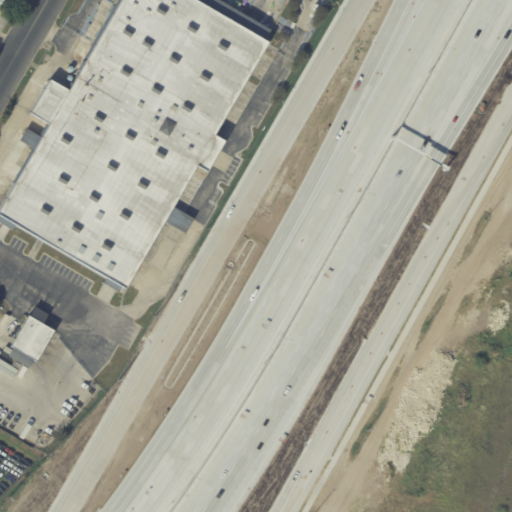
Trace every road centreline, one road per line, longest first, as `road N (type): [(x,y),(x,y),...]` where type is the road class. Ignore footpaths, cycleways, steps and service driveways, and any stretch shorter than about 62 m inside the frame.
road 1 (secondary): [(357,0),(62,511)]
road 2 (secondary): [(280,511),(511,98)]
road 3 (motorway): [(309,359),(494,0)]
road 4 (motorway): [(309,359),(511,29)]
road 5 (motorway): [(299,248),(127,511)]
road 6 (motorway): [(435,0),(299,248)]
road 7 (motorway): [(402,0),(346,116),(299,248)]
road 8 (motorway): [(210,511),(309,359)]
